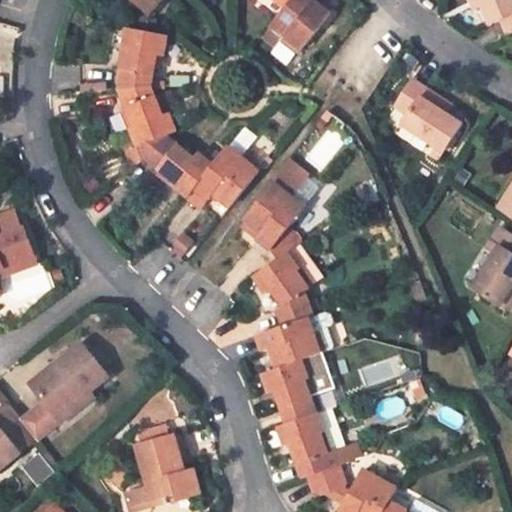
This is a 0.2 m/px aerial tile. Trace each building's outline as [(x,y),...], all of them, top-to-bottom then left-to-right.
[(136,0),(150,13),(161,0),(136,0)] [(161,0),(150,13),(155,16),(169,1),(168,0),(161,0)] [(285,34),(303,49),(332,11),(320,3),(316,0),(292,0),(286,7),(272,24),(276,27),(285,34)] [(478,0),(468,0),(473,10),(482,6),(478,0)] [(511,32),(511,0),(478,0),(482,6),(489,25),(501,21),(507,35),(511,32)] [(272,24),(261,37),(266,41),(276,27),(272,24)] [(127,26),(122,46),(128,47),(123,70),(119,88),(152,85),(154,79),(156,67),(160,52),(165,53),(168,34),(130,27),(127,26)] [(281,39),(299,53),(303,49),(285,34),(281,39)] [(122,46),(118,69),(123,70),(128,47),(122,46)] [(156,67),(161,68),(165,53),(160,52),(156,67)] [(430,90),(413,79),(394,110),(407,118),(403,124),(436,146),(444,152),(463,123),(448,113),(425,98),(430,90)] [(79,81),(79,91),(103,89),(103,80),(79,81)] [(178,130),(170,114),(163,116),(153,91),(152,85),(119,88),(126,104),(135,127),(130,130),(137,147),(141,146),(167,135),(178,130)] [(448,113),(454,105),(430,90),(425,98),(448,113)] [(126,104),(121,107),(130,130),(135,127),(126,104)] [(245,126),(230,146),(242,156),(245,153),(258,137),(245,126)] [(199,151),(194,157),(167,135),(141,146),(145,157),(157,167),(158,166),(175,179),(172,183),(188,196),(195,187),(214,164),(199,151)] [(242,156),(230,146),(214,164),(195,187),(208,198),(213,192),(230,205),(259,170),(262,166),(259,164),(245,153),(242,156)] [(431,154),(438,160),(444,152),(436,146),(431,154)] [(259,164),(262,166),(259,170),(263,173),(273,159),(267,154),(259,164)] [(270,249),(304,206),(292,196),(307,177),(287,161),(275,176),(278,178),(274,182),(246,218),(263,231),(257,238),(270,249)] [(157,167),(156,170),(172,183),(175,179),(158,166),(157,167)] [(511,185),(499,207),(511,215),(511,185)] [(195,187),(188,196),(202,206),(208,198),(195,187)] [(0,276),(37,262),(24,226),(22,227),(16,210),(0,216),(0,293),(3,293),(0,286),(0,276)] [(511,233),(500,226),(486,248),(495,253),(474,288),(503,307),(511,292),(511,233)] [(290,253),(289,251),(255,276),(265,292),(270,289),(283,307),(306,291),(313,287),(312,286),(319,280),(320,274),(302,249),(296,248),(290,253)] [(283,307),(277,310),(282,326),(313,316),(306,291),(283,307)] [(511,292),(503,307),(510,311),(511,307),(511,292)] [(256,335),(261,351),(268,348),(276,368),(302,359),(321,352),(333,349),(335,345),(328,325),(334,320),(331,312),(328,310),(313,316),(282,326),(256,335)] [(109,375),(83,341),(31,383),(44,400),(20,419),(37,439),(61,420),(57,416),(91,389),(109,375)] [(268,391),(274,389),(286,423),(315,413),(309,400),(312,399),(305,380),(309,378),(302,359),(276,368),(262,372),(268,391)] [(312,399),(316,397),(309,378),(305,380),(312,399)] [(61,420),(61,421),(95,394),(91,389),(57,416),(61,420)] [(0,468),(37,439),(20,419),(7,402),(0,406),(0,468)] [(285,444),(290,442),(303,479),(307,477),(333,467),(327,451),(320,432),(325,430),(319,412),(315,413),(286,423),(278,426),(285,444)] [(165,424),(139,433),(141,443),(168,435),(165,424)] [(327,451),(333,449),(325,430),(320,432),(327,451)] [(186,471),(176,434),(168,435),(141,443),(135,444),(153,504),(192,494),(186,471)] [(333,467),(307,477),(314,498),(325,494),(343,489),(345,482),(338,466),(333,467)] [(192,494),(201,492),(195,469),(186,471),(192,494)] [(399,487),(364,469),(351,493),(345,505),(340,511),(384,511),(391,501),(399,487)] [(345,505),(351,493),(343,489),(325,494),(345,505)] [(441,511),(442,511),(417,498),(410,511),(411,511),(441,511)] [(411,511),(410,511),(391,501),(384,511),(411,511)]
